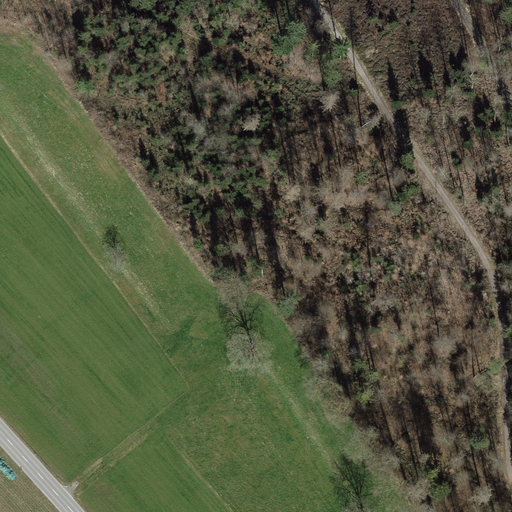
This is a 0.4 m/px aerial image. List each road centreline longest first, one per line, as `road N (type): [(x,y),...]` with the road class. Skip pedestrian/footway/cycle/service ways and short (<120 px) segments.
road 1 (track): [(315,0),(490,268),(511,477)]
road 2 (track): [(454,0),(511,106)]
